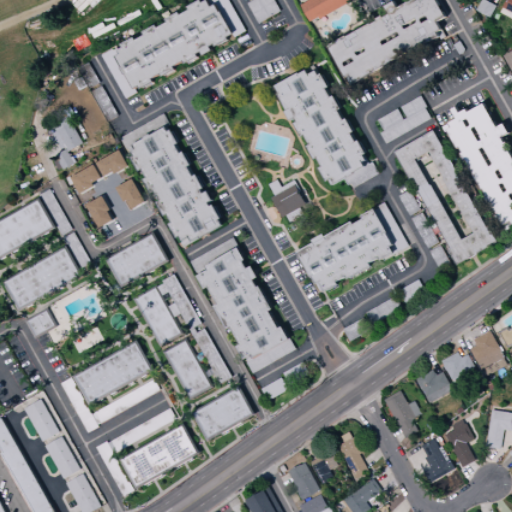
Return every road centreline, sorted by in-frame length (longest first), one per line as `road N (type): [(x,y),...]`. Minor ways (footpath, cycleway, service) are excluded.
road 1 (primary): [(177,511),(354,383)]
road 2 (residential): [(433,511),(354,383)]
road 3 (primary): [(413,341),(511,270)]
